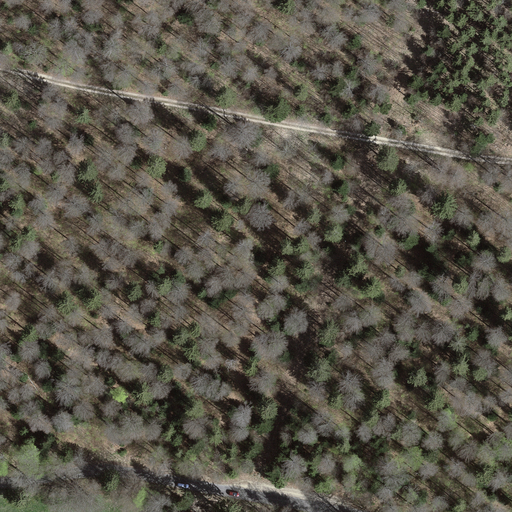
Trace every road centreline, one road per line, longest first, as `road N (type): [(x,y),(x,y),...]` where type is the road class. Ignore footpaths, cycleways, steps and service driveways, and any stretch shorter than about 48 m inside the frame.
road 1 (track): [(0,61),(170,105),(511,163)]
road 2 (tertiary): [(0,482),(125,469),(339,511)]
